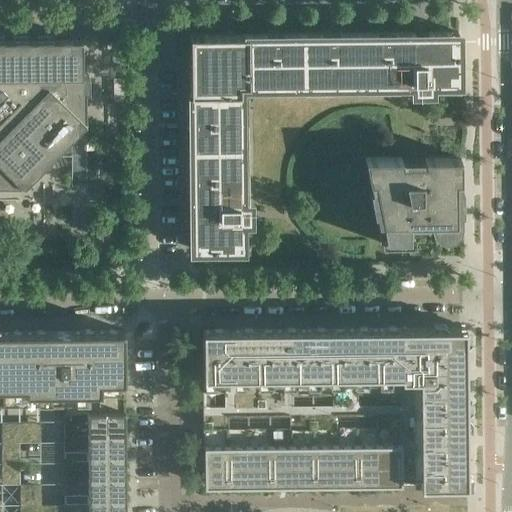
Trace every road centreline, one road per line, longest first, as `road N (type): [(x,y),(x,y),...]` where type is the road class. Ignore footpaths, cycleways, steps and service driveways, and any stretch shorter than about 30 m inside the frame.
road 1 (residential): [(166,296),(511,296)]
road 2 (residential): [(160,215),(153,0)]
road 3 (residential): [(171,511),(166,296)]
road 4 (residential): [(0,297),(166,296)]
road 5 (unknown): [(0,403),(40,409),(45,511)]
